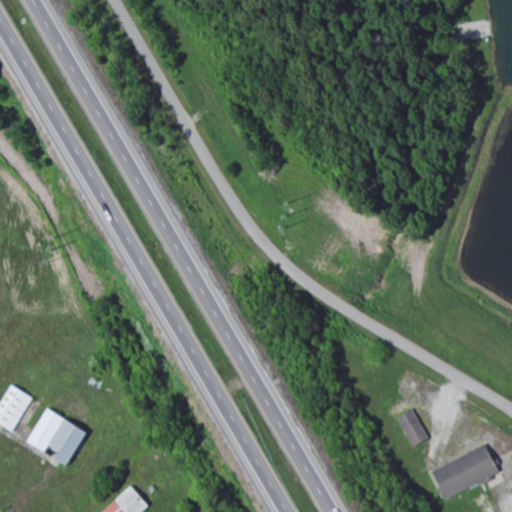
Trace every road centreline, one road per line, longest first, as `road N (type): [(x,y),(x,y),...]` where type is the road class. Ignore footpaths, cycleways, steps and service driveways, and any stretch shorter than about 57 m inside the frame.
road 1 (motorway): [(330,511),(34,0)]
road 2 (tertiary): [(511,408),(326,293),(261,240),(114,0)]
road 3 (motorway): [(0,21),(285,511)]
